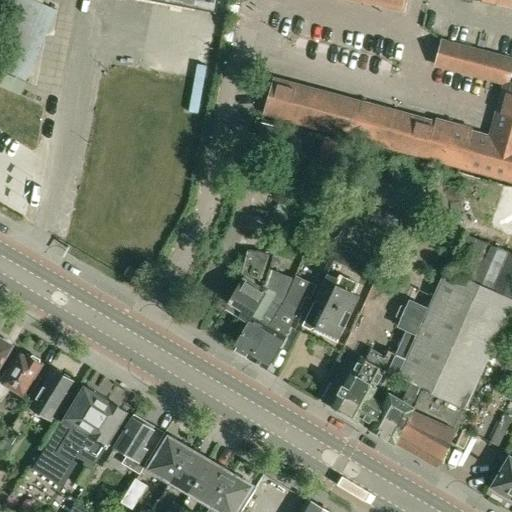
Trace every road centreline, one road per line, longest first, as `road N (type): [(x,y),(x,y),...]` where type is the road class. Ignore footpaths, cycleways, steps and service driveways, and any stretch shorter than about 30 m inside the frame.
road 1 (primary): [(397,480),(0,247)]
road 2 (primary): [(0,278),(382,505)]
road 3 (unknown): [(276,0),(415,29),(401,82)]
